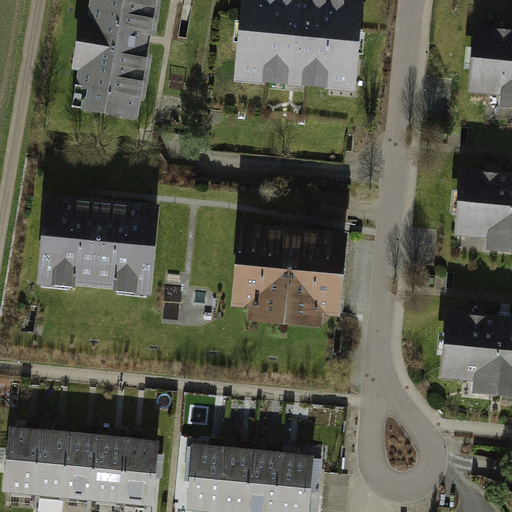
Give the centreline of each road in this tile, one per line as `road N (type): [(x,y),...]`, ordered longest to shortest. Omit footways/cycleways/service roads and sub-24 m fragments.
road 1 (residential): [(383,404),(381,356),(425,0)]
road 2 (track): [(0,246),(40,0)]
road 3 (residential): [(383,404),(425,427),(434,467),(416,487),(397,487),(377,472),(375,454)]
